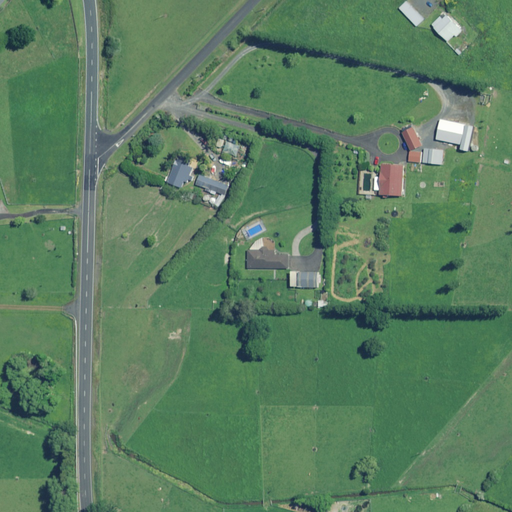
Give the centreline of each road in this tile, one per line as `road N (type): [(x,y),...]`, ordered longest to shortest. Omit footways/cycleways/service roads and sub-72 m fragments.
road 1 (tertiary): [(87,511),(90,164)]
road 2 (unclassified): [(90,164),(256,0)]
road 3 (tertiary): [(90,164),(88,0)]
